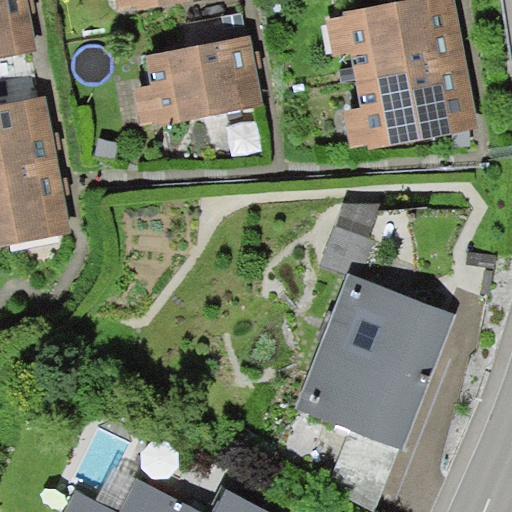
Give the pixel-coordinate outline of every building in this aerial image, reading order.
[(28,5),(27,0),(0,0),(0,56),(37,50),(28,5)] [(117,0),(119,7),(136,4),(137,8),(182,0),(117,0)] [(351,53),(356,79),(466,59),(460,22),(455,0),(401,0),(342,11),(343,15),(326,18),(333,56),(351,53)] [(256,60),(252,35),(146,54),(152,84),(134,88),(140,123),(158,120),(159,124),(265,105),(256,60)] [(472,90),(466,59),(356,79),(361,108),(344,111),(350,147),(368,144),(368,148),(479,128),(472,90)] [(0,174),(59,163),(55,142),(46,96),(0,104),(0,174)] [(63,188),(59,163),(0,174),(0,246),(72,233),(63,188)] [(321,263),(348,273),(362,279),(377,241),(336,225),(321,263)] [(362,279),(348,273),(296,407),(403,449),(429,381),(455,314),(362,279)] [(136,480),(113,467),(96,500),(118,511),(136,480)] [(96,500),(76,490),(64,511),(272,511),(226,488),(214,511),(203,511),(137,477),(136,480),(118,511),(96,500)]
